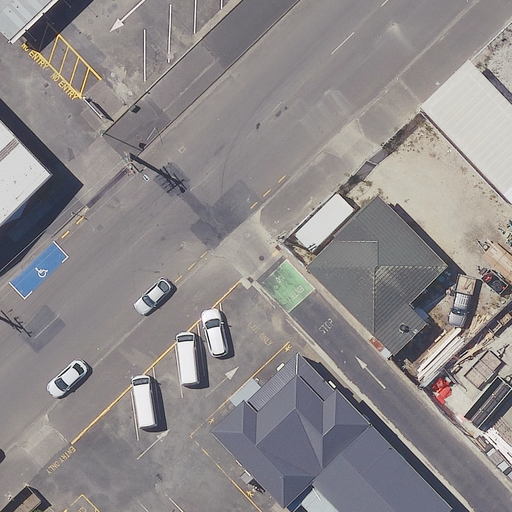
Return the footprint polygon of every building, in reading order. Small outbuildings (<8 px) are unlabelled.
[(0,0),(0,30),(30,0),(0,0)] [(511,198),(511,100),(475,62),(426,109),(511,198)] [(0,187),(11,176),(0,165),(0,187)] [(449,265),(379,197),(310,269),(413,368),(445,335),(413,303),(449,265)] [(371,511),(252,385),(165,465),(209,511),(371,511)]
